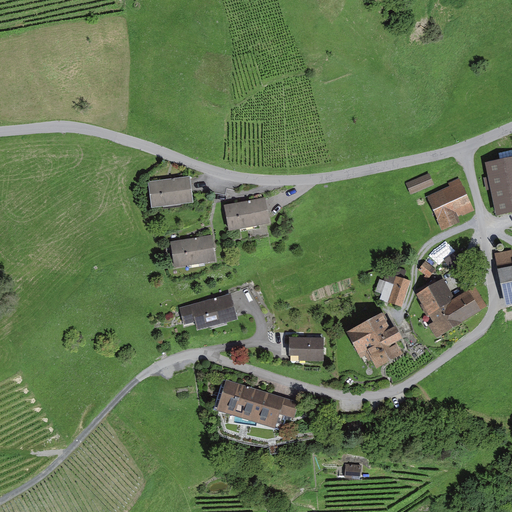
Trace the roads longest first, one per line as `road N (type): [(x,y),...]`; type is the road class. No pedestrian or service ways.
road 1 (residential): [(483,220),(497,301),(489,322),(398,391),(332,395),(203,352),(169,360),(138,381)]
road 2 (residential): [(466,150),(285,181),(221,174),(86,128),(0,132)]
road 3 (track): [(138,381),(48,471),(0,504)]
road 4 (residential): [(483,220),(432,243),(417,264),(409,303),(393,318)]
